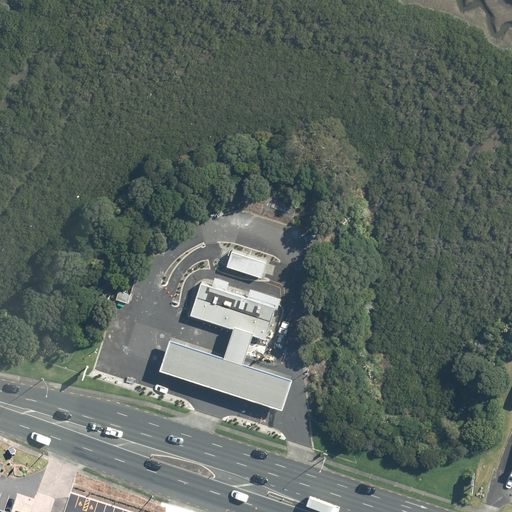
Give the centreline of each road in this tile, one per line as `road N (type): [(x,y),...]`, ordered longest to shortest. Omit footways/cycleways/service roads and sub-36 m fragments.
road 1 (primary): [(0,389),(401,511)]
road 2 (primary): [(272,511),(0,417)]
